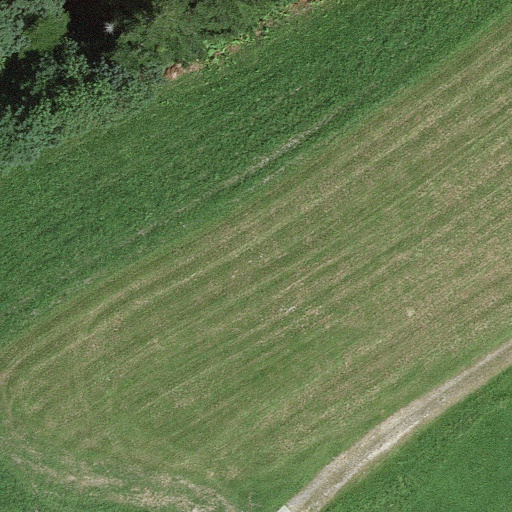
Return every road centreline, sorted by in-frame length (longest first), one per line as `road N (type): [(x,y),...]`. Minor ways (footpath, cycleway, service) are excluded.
road 1 (track): [(0,405),(343,485)]
road 2 (track): [(511,362),(382,450),(314,511)]
